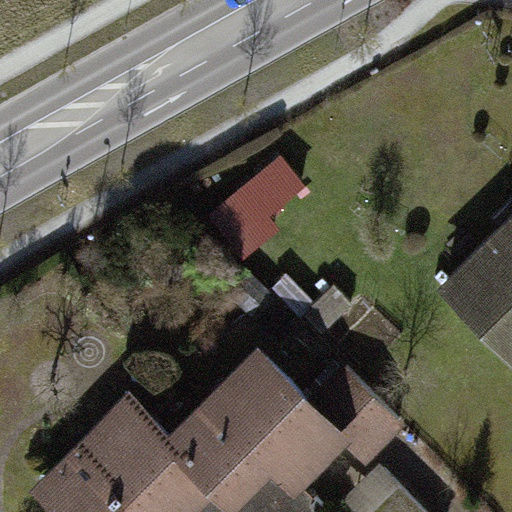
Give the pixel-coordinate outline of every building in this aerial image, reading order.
[(307,183),(281,155),(215,217),(257,262),(291,229),(275,213),(307,183)] [(511,215),(452,274),(511,334),(511,215)] [(243,409),(300,469),(349,424),(320,393),(271,342),(181,427),(202,448),(243,409)] [(320,393),(349,424),(372,448),(410,412),(358,357),(320,393)] [(223,471),(202,448),(181,427),(139,382),(42,473),(78,511),(179,511),(201,492),(223,471)] [(223,471),(201,492),(219,511),(313,511),(328,498),(300,469),(243,409),(202,448),(223,471)] [(442,511),(411,479),(375,511),(442,511)]
